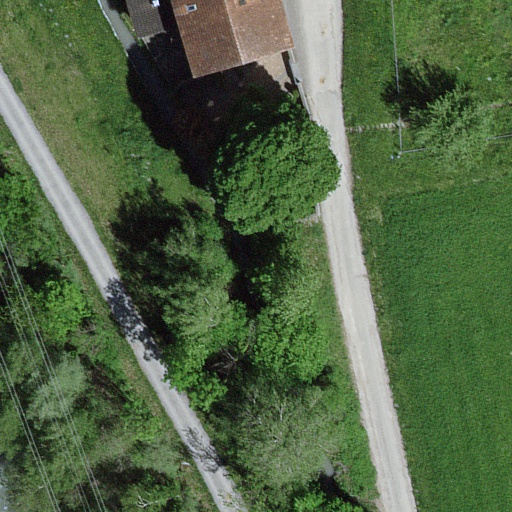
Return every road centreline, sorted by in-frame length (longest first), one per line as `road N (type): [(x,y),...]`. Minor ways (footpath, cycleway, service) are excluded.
road 1 (track): [(316,0),(403,511)]
road 2 (track): [(228,511),(130,267),(0,50)]
